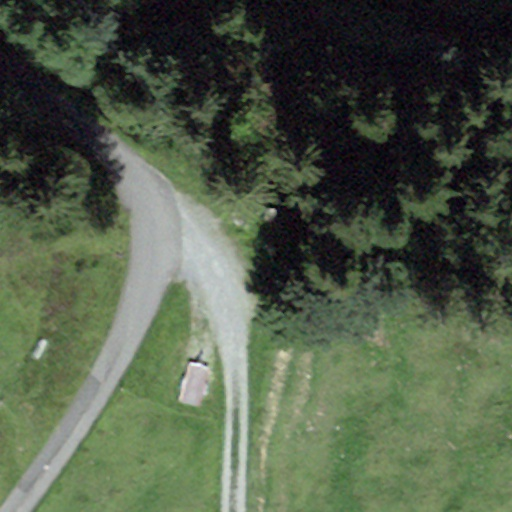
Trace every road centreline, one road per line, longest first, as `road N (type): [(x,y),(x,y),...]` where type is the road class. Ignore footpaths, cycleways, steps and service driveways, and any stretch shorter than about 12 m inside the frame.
road 1 (track): [(231,511),(232,303),(218,268),(193,244),(158,236)]
road 2 (track): [(158,236),(142,307),(44,473)]
road 3 (track): [(0,76),(133,175),(158,236)]
